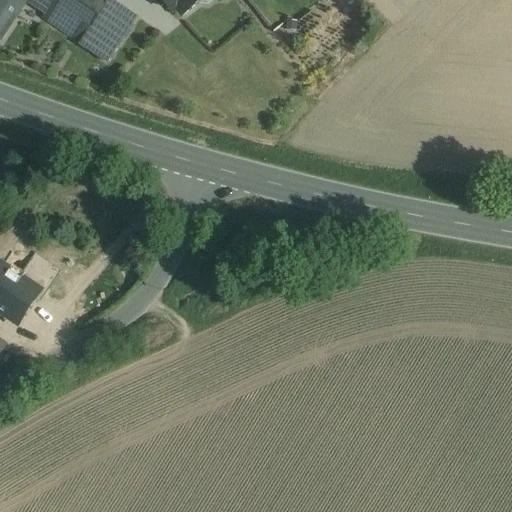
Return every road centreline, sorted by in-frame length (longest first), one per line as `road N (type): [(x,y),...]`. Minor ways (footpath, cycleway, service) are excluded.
road 1 (unclassified): [(207,166),(159,279),(125,316),(0,397)]
road 2 (secondary): [(511,233),(207,166)]
road 3 (secondary): [(207,166),(0,100)]
